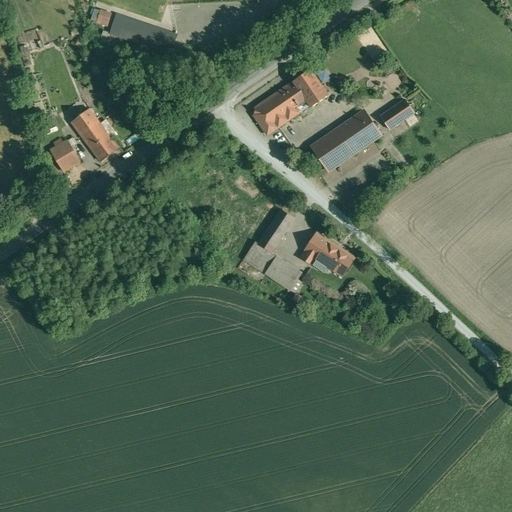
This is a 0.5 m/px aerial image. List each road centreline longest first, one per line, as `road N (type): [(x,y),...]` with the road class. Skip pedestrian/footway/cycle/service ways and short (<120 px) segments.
road 1 (unclassified): [(216,108),(511,371)]
road 2 (secondary): [(365,0),(216,108)]
road 3 (secondary): [(216,108),(63,210)]
